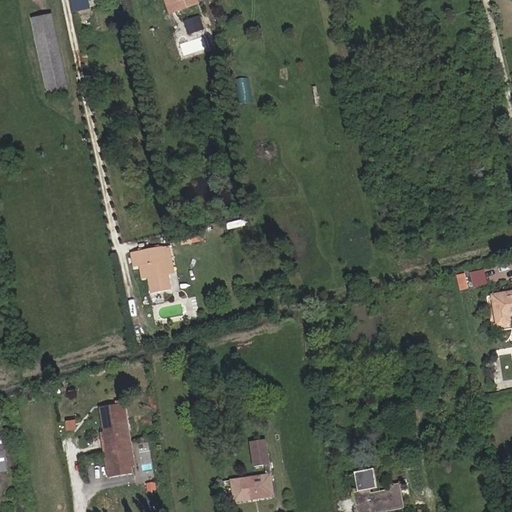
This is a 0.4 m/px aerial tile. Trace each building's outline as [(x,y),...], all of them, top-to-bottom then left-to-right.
[(78,1),(78,0),(70,0),(71,3),(70,3),(71,11),(84,9),(83,1),(78,1)] [(166,0),(159,0),(165,16),(170,14),(166,0)] [(166,0),(170,14),(191,6),(189,0),(166,0)] [(196,30),(192,18),(178,23),(182,35),(196,30)] [(65,112),(45,25),(26,30),(46,116),(65,112)] [(202,239),(201,233),(186,236),(187,242),(202,239)] [(171,247),(163,248),(169,276),(178,273),(171,247)] [(169,276),(163,248),(138,254),(140,268),(149,266),(152,280),(154,291),(172,288),(169,276)] [(133,269),(140,268),(138,254),(130,255),(133,269)] [(144,282),(152,280),(149,266),(140,268),(144,282)] [(485,268),(457,274),(461,290),(489,284),(485,268)] [(511,292),(494,295),(499,325),(511,323),(511,292)] [(124,404),(101,407),(105,436),(106,446),(103,447),(104,455),(122,452),(121,444),(130,443),(124,404)] [(132,453),(130,443),(121,444),(122,452),(104,455),(107,478),(130,475),(128,465),(127,453),(132,453)] [(265,480),(242,483),(245,498),(256,497),(257,503),(274,500),(265,446),(250,448),(254,472),(264,471),(265,480)] [(358,499),(355,500),(357,511),(404,511),(401,495),(373,500),(372,496),(379,494),(375,476),(355,480),(358,499)] [(245,498),(242,483),(226,486),(228,493),(231,493),(232,500),(245,498)] [(256,497),(245,498),(246,505),(257,503),(256,497)] [(246,505),(245,498),(232,500),(234,507),(246,505)]
